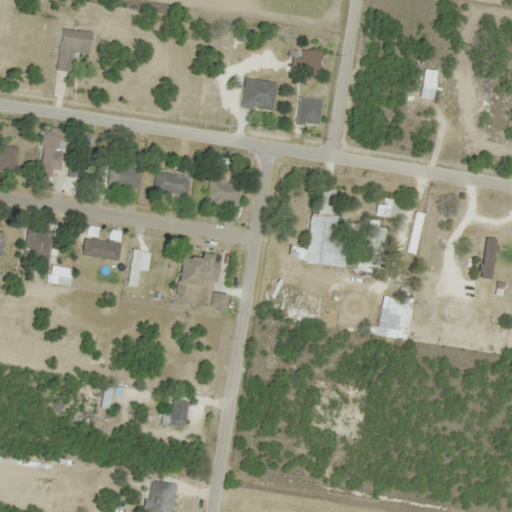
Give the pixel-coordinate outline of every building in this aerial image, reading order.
[(53,69),(71,71),(73,53),(86,54),(88,32),(58,28),(53,69)] [(316,75),(317,58),(297,58),(297,74),(316,75)] [(480,75),(473,70),(451,103),(459,108),(480,75)] [(237,108),(269,111),(272,81),(240,78),(237,108)] [(293,124),(314,126),(317,99),(296,96),(293,124)] [(58,169),(58,136),(37,136),(37,169),(58,169)] [(0,170),(12,171),(12,146),(0,146),(0,170)] [(90,173),(84,154),(66,160),(72,179),(90,173)] [(135,191),(139,170),(106,164),(102,185),(135,191)] [(186,177),(153,171),(150,191),(183,196),(186,177)] [(238,183),(205,181),(204,203),(237,205),(238,183)] [(328,265),(333,217),(327,217),(329,198),(318,197),(316,216),(307,215),(302,263),(328,265)] [(376,272),(380,226),(358,224),(354,270),(376,272)] [(27,255),(55,249),(50,230),(40,232),(38,226),(21,230),(27,255)] [(78,255),(114,261),(117,243),(81,237),(78,255)] [(491,238),(479,237),(477,278),(489,278),(491,238)] [(219,308),(220,294),(211,293),(214,263),(209,263),(210,255),(198,253),(197,257),(177,255),(172,302),(219,308)] [(403,338),(404,325),(399,325),(401,302),(387,301),(386,314),(377,313),(376,326),(367,325),(366,335),(403,338)] [(142,511),(167,511),(171,484),(148,480),(142,511)]
